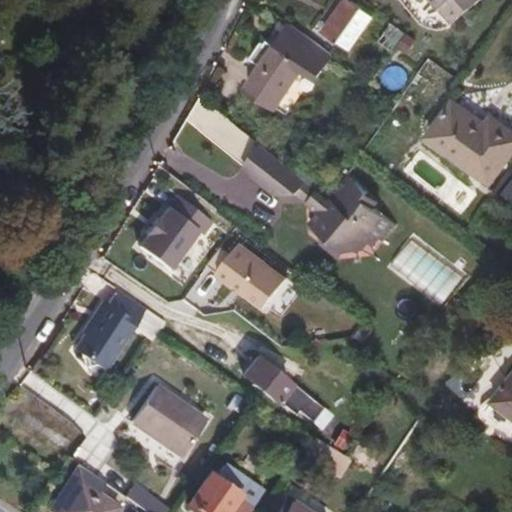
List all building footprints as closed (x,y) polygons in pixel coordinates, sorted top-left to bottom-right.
[(344,0),(323,33),(336,42),(338,39),(358,8),(359,7),(348,0),(344,0)] [(430,0),(447,19),(469,0),(430,0)] [(358,8),(338,39),(349,47),(370,15),(358,8)] [(390,22),(377,40),(393,51),(405,33),(390,22)] [(319,42),(294,24),(280,47),(276,44),(264,64),(248,88),(276,107),(302,67),(305,62),(319,42)] [(264,64),(276,44),(270,40),(268,44),(264,42),(254,57),(264,64)] [(334,55),(319,42),(302,67),(318,81),(334,55)] [(379,78),(390,84),(406,61),(395,53),(379,78)] [(369,64),(380,71),(385,64),(374,56),(369,64)] [(406,61),(390,84),(399,90),(414,67),(406,61)] [(430,136),(489,181),(511,151),(511,132),(491,116),(484,126),(455,103),(430,136)] [(304,179),(259,144),(242,166),(276,193),(294,191),(304,179)] [(328,198),(316,188),(306,200),(316,208),(316,211),(309,220),(324,232),(336,242),(346,237),(349,240),(358,239),(361,236),(378,234),(383,238),(399,221),(365,197),(370,190),(349,175),(331,199),(328,198)] [(316,188),(304,179),(294,191),(306,200),(316,188)] [(200,225),(205,229),(214,216),(180,189),(162,214),(160,212),(148,227),(150,229),(141,241),(171,263),(200,225)] [(212,257),(222,265),(242,237),(250,227),(240,219),(212,257)] [(336,242),(324,232),(317,241),(335,256),(342,247),(336,242)] [(440,302),(462,276),(413,236),(390,262),(440,302)] [(222,265),(219,268),(237,281),(239,279),(244,283),(243,285),(267,303),(289,272),(242,237),(222,265)] [(145,309),(117,291),(107,305),(105,303),(83,334),(113,355),(133,327),(145,309)] [(101,301),(79,332),(83,334),(105,303),(101,301)] [(145,309),(133,327),(149,338),(161,320),(145,309)] [(113,355),(83,334),(72,349),(84,357),(86,366),(94,365),(108,362),(113,355)] [(310,422),(321,410),(254,355),(245,366),(240,373),(293,416),(297,412),(310,422)] [(511,376),(493,400),(511,414),(511,376)] [(205,421),(155,386),(129,423),(180,457),(205,421)] [(511,440),(511,414),(493,400),(482,415),(490,421),(495,433),(511,440)] [(331,418),(321,410),(310,422),(321,429),(331,418)] [(44,460),(6,435),(0,444),(0,481),(20,495),(44,460)] [(351,461),(314,439),(304,456),(341,477),(351,461)] [(226,461),(213,479),(250,505),(263,487),(226,461)] [(55,511),(116,511),(119,509),(96,494),(104,483),(80,466),(52,509),(55,511)] [(208,475),(187,503),(198,511),(245,511),(250,505),(213,479),(208,475)] [(123,497),(144,511),(164,511),(167,509),(133,484),(123,497)] [(299,511),(285,502),(278,511),(299,511)]
